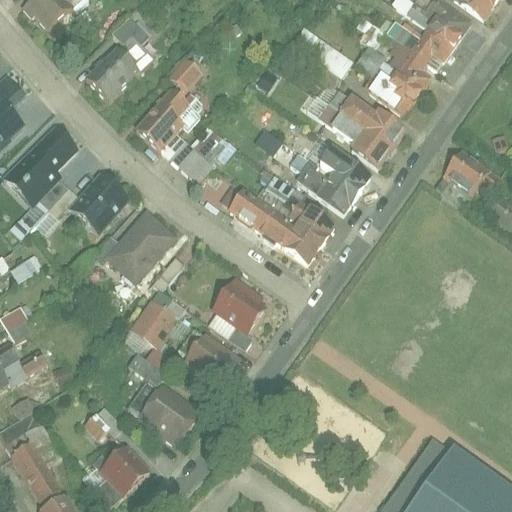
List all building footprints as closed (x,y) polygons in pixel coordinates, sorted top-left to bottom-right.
[(38,0),(24,13),(46,40),(90,3),(87,0),(38,0)] [(502,0),(478,0),(470,12),(486,23),(502,0)] [(445,63),(470,27),(436,4),(429,14),(437,19),(390,89),(418,107),(434,84),(421,75),(434,56),(445,63)] [(287,51),(338,84),(351,65),(300,32),(287,51)] [(118,53),(87,83),(110,106),(140,76),(118,53)] [(0,157),(10,148),(8,145),(23,132),(10,116),(24,104),(5,82),(0,86),(0,157)] [(171,95),(136,134),(160,156),(183,130),(179,127),(191,113),(171,95)] [(385,169),(409,134),(382,115),(378,120),(353,103),(332,133),(385,169)] [(0,192),(6,187),(32,214),(64,183),(57,176),(79,155),(55,131),(10,175),(6,170),(0,175),(0,192)] [(343,219),(371,180),(331,152),(319,169),(333,179),(317,201),(343,219)] [(488,174),(460,156),(443,184),(471,202),(488,174)] [(129,203),(99,177),(67,213),(98,240),(129,203)] [(263,239),(278,218),(245,194),(229,216),(263,239)] [(308,270),(337,229),(308,209),(295,229),(278,218),(263,239),(308,270)] [(177,242),(145,215),(104,263),(136,290),(177,242)] [(33,258),(7,274),(15,287),(41,271),(33,258)] [(231,292),(214,318),(249,342),(267,316),(231,292)] [(177,323),(150,305),(131,333),(158,351),(177,323)] [(16,311),(0,320),(0,330),(10,348),(31,335),(16,311)] [(217,399),(242,366),(205,339),(180,372),(217,399)] [(9,352),(0,357),(0,397),(26,382),(9,352)] [(162,390),(137,425),(177,453),(202,419),(162,390)] [(15,422),(28,414),(22,403),(9,411),(15,422)] [(80,429),(96,443),(103,436),(111,443),(123,430),(100,408),(80,429)] [(44,511),(71,511),(33,449),(14,461),(44,511)] [(125,451),(98,478),(122,503),(150,477),(125,451)] [(511,511),(511,499),(447,451),(400,511),(383,511),(382,511),(381,511),(511,511)]
